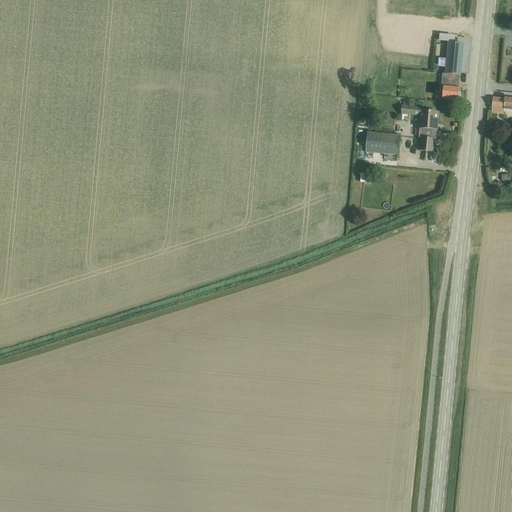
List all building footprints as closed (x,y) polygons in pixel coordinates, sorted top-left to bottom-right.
[(449,43),(445,75),(460,76),(464,45),(449,43)] [(440,50),(443,50),(443,46),(433,45),(432,56),(439,56),(440,50)] [(442,80),(441,91),(444,91),(443,100),(458,101),(458,100),(461,98),(461,95),(459,93),(459,88),(460,76),(445,75),(443,74),(442,80)] [(421,94),(433,95),(434,83),(422,82),(421,94)] [(493,98),(492,109),(504,110),(511,110),(511,99),(505,99),(504,99),(493,98)] [(420,129),(419,129),(418,139),(420,139),(419,151),(434,153),(435,140),(436,131),(437,131),(438,113),(421,112),(422,109),(402,107),(402,115),(421,117),(420,129)] [(355,118),(355,129),(366,129),(366,119),(355,118)] [(398,156),(400,136),(368,133),(366,153),(398,156)] [(502,167),(493,169),(495,182),(504,181),(502,167)]
